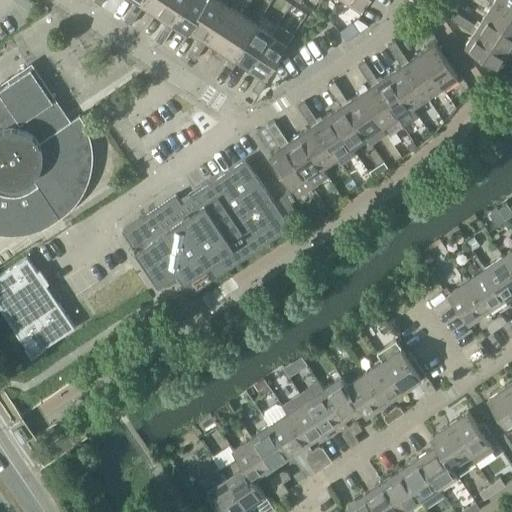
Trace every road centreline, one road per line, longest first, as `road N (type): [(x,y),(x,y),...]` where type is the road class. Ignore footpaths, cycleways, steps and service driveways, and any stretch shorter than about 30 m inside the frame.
road 1 (residential): [(511,351),(298,494),(309,511)]
road 2 (residential): [(58,275),(99,247),(106,219),(248,126)]
road 3 (residential): [(248,126),(63,0)]
road 4 (residential): [(248,126),(385,30),(407,0)]
